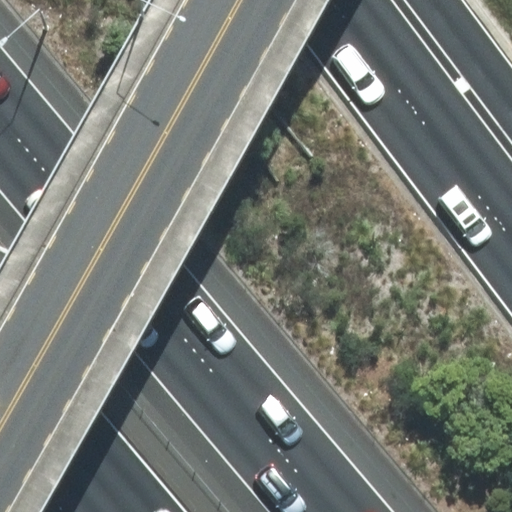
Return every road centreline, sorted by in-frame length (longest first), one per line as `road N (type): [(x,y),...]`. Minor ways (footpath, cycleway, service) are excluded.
road 1 (motorway): [(0,115),(334,511)]
road 2 (secondary): [(244,0),(0,431)]
road 3 (motorway): [(384,0),(511,172)]
road 4 (motorway): [(122,511),(0,370)]
